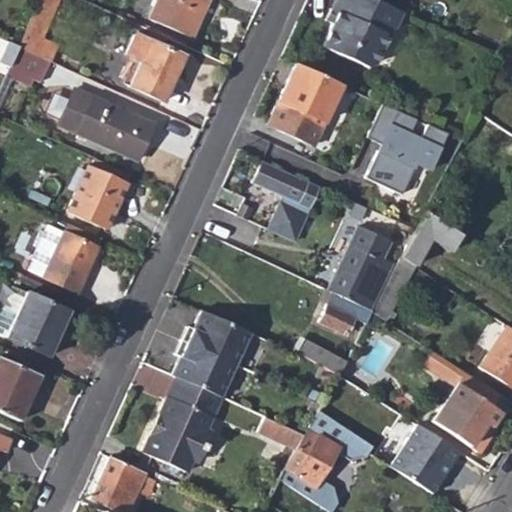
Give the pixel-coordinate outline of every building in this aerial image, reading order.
[(39,0),(18,47),(50,62),(57,46),(39,38),(56,0),(39,0)] [(156,0),(148,19),(190,39),(206,0),(156,0)] [(337,12),(322,45),(372,70),(380,65),(395,31),(398,32),(405,14),(374,0),(337,0),(333,10),(337,12)] [(331,10),(325,23),(331,26),(337,12),(333,10),(331,10)] [(128,86),(162,101),(183,55),(133,33),(124,53),(136,58),(134,64),(138,66),(128,86)] [(9,66),(33,77),(41,81),(50,62),(18,47),(9,66)] [(123,84),(128,86),(138,66),(134,64),(123,84)] [(266,124),(312,145),(340,85),(294,64),(266,124)] [(5,77),(28,88),(33,77),(9,66),(5,77)] [(56,124),(130,158),(139,139),(145,142),(153,125),(72,88),(56,124)] [(445,135),(380,104),(365,138),(379,144),(382,146),(378,152),(376,151),(364,178),(399,195),(413,164),(428,171),(445,135)] [(130,158),(136,161),(145,142),(139,139),(130,158)] [(65,212),(105,229),(126,184),(117,180),(121,171),(97,160),(93,169),(90,167),(86,166),(65,212)] [(260,160),(249,183),(281,197),(267,228),(294,241),(319,186),(307,181),(260,160)] [(130,175),(121,171),(117,180),(126,184),(130,175)] [(398,258),(413,267),(425,246),(434,253),(438,245),(449,252),(460,235),(423,210),(414,228),(398,258)] [(28,271),(76,293),(96,248),(47,225),(31,259),(33,259),(28,271)] [(325,290),(331,292),(369,310),(391,264),(380,259),(389,241),(356,227),(325,290)] [(370,311),(386,321),(413,267),(398,258),(370,311)] [(12,285),(0,311),(0,335),(4,337),(25,291),(12,285)] [(316,300),(325,304),(331,292),(325,290),(322,288),(316,300)] [(4,337),(47,357),(68,310),(25,291),(4,337)] [(316,322),(344,335),(351,318),(364,325),(370,311),(369,310),(331,292),(325,304),(316,322)] [(179,341),(234,366),(249,332),(199,310),(191,329),(185,327),(179,341)] [(477,367),(511,389),(511,331),(504,326),(477,367)] [(294,353),(310,361),(338,377),(345,363),(302,339),(294,353)] [(218,397),(234,366),(179,341),(172,354),(179,356),(169,375),(176,378),(218,397)] [(430,421),(467,446),(477,454),(494,428),(489,424),(497,412),(491,408),(499,395),(434,353),(426,365),(455,384),(430,421)] [(0,411),(19,420),(38,375),(0,357),(0,411)] [(317,412),(337,424),(356,388),(338,377),(317,412)] [(218,397),(176,378),(159,417),(163,419),(155,436),(151,434),(142,453),(185,472),(191,459),(195,461),(208,432),(204,430),(218,397)] [(279,481),(327,511),(328,511),(334,502),(330,487),(317,479),(333,451),(349,461),(363,457),(367,453),(371,446),(337,424),(317,412),(304,435),(296,450),(279,481)] [(296,450),(304,435),(259,415),(252,431),(296,450)] [(163,419),(159,417),(151,434),(155,436),(163,419)] [(388,467),(430,494),(457,453),(415,425),(404,442),(388,467)] [(373,457),(388,467),(404,442),(390,432),(373,457)] [(0,448),(4,451),(10,438),(0,433),(0,448)] [(91,498),(120,511),(127,511),(136,492),(145,473),(109,457),(91,498)] [(136,492),(149,497),(157,480),(145,473),(136,492)] [(260,511),(277,511),(284,500),(272,493),(265,504),(260,511)]
